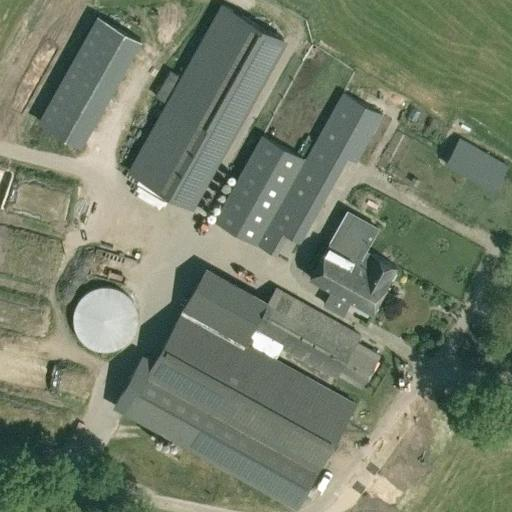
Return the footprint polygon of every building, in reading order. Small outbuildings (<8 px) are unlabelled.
[(223,5),(131,173),(176,198),(216,124),(232,133),(283,39),(241,15),(223,5)] [(306,157),(305,157),(263,133),(215,219),(258,243),(288,260),(347,156),(355,160),(382,113),(383,114),(386,109),(377,103),(374,109),(343,92),(306,157)] [(508,165),(456,136),(408,109),(377,165),(477,220),(508,165)] [(372,312),(389,281),(388,281),(396,265),(359,245),(365,234),(341,221),(309,277),(372,312)] [(298,505),(313,477),(355,405),(275,358),(282,346),(336,377),(337,375),(364,386),(382,354),(357,339),(360,334),(275,287),(264,307),(203,274),(127,410),(298,505)] [(79,335),(81,338),(82,340),(86,343),(89,346),(91,347),(93,348),(98,349),(100,350),(104,350),(109,350),(111,350),(113,350),(118,348),(120,347),(124,345),(126,344),(127,343),(129,341),(132,338),(134,334),(136,330),(137,327),(138,325),(138,323),(138,321),(138,318),(138,316),(138,314),(138,312),(137,309),(136,307),(136,305),(135,303),(133,301),(131,298),(128,295),(127,293),(123,291),(121,290),(117,288),(115,287),(112,287),(108,286),(103,286),(99,287),(94,288),(92,289),(90,290),(87,293),(85,294),(83,296),(80,299),(78,303),(77,305),(76,307),(75,309),(75,311),(74,314),(74,316),(74,318),(74,320),(74,323),(74,325),(75,327),(77,331),(79,335)]
